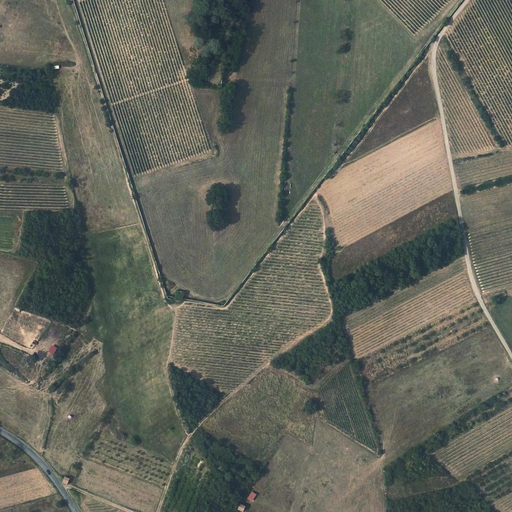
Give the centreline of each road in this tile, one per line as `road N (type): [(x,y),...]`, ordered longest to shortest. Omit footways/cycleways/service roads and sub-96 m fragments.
road 1 (residential): [(511,357),(466,255),(434,75),(439,36),(468,0)]
road 2 (track): [(157,511),(179,450),(228,397),(269,365),(307,386),(340,361)]
